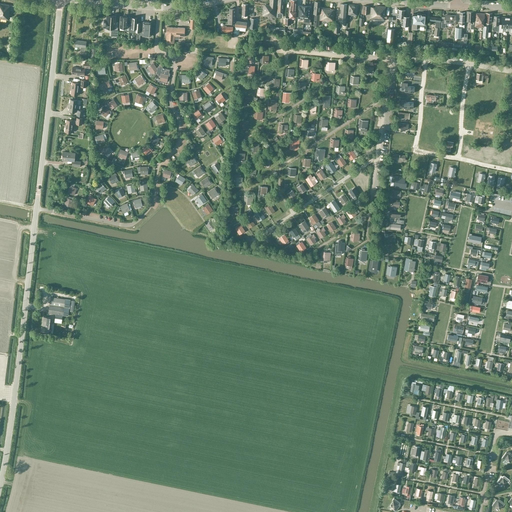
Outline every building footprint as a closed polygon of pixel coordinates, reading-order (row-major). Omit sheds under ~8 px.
[(276,17),(277,0),(269,0),(270,4),(267,4),(267,5),(264,5),(263,16),(276,17)] [(0,18),(8,20),(10,9),(12,10),(13,6),(10,5),(0,3),(0,18)] [(348,14),(357,15),(357,5),(349,5),(348,14)] [(375,8),(371,7),(370,19),(384,20),(384,18),(387,18),(387,15),(385,15),(385,6),(375,6),(375,8)] [(333,21),(334,10),(331,10),(331,8),(321,7),(320,20),(333,21)] [(405,16),(405,10),(398,9),(397,17),(402,18),(401,25),(409,26),(410,16),(405,16)] [(108,14),(107,15),(107,20),(104,20),(104,28),(106,28),(111,28),(111,36),(117,36),(118,28),(115,28),(116,16),(111,16),(111,15),(111,14),(110,14),(109,13),(108,14)] [(483,27),(484,13),(476,13),(475,27),(483,27)] [(484,13),(483,27),(483,31),(482,38),(483,37),(485,37),(487,37),(488,27),(487,27),(487,23),(490,23),(491,13),(484,13)] [(425,24),(425,15),(426,15),(425,14),(421,14),(417,14),(413,14),(412,14),(412,19),(413,19),(413,23),(413,29),(417,30),(417,25),(416,25),(416,23),(420,24),(421,25),(424,25),(424,24),(425,24)] [(446,15),(446,17),(442,17),(442,19),(442,26),(445,26),(445,22),(456,23),(456,15),(452,15),(452,16),(446,15)] [(121,16),(120,27),(124,28),(124,31),(129,31),(130,24),(127,24),(127,17),(127,16),(123,16),(121,16)] [(131,17),(130,31),(140,32),(141,24),(141,23),(138,23),(138,18),(135,17),(133,16),(132,17),(131,17)] [(435,23),(435,27),(434,35),(439,36),(440,28),(441,17),(430,16),(429,22),(435,23)] [(507,30),(507,17),(502,17),(502,24),(499,24),(499,31),(502,32),(502,30),(507,30)] [(150,36),(151,22),(148,22),(149,22),(146,21),(146,22),(143,22),(143,32),(140,32),(140,35),(142,35),(142,36),(145,36),(145,37),(147,37),(147,36),(150,36)] [(236,21),(236,25),(233,33),(238,35),(241,27),(247,27),(247,22),(236,21)] [(167,27),(167,35),(166,43),(174,43),(175,39),(179,39),(179,36),(185,36),(185,28),(167,27)] [(394,28),(386,28),(385,40),(393,41),(394,28)] [(85,51),(85,49),(86,41),(76,39),(75,46),(81,46),(80,51),(85,51)] [(213,60),(214,57),(205,56),(204,64),(212,64),(212,60),(213,60)] [(229,58),(226,58),(218,58),(218,60),(219,61),(218,65),(226,66),(226,61),(229,61),(229,58)] [(308,67),(308,60),(301,59),(300,67),(308,67)] [(247,66),(246,73),(254,74),(255,66),(255,61),(248,60),(247,66)] [(90,61),(85,61),(84,65),(82,65),(81,68),(73,67),(72,67),(71,74),(72,74),(83,75),(84,75),(85,67),(89,68),(90,68),(90,61)] [(115,70),(123,70),(122,62),(119,62),(119,63),(115,64),(115,70)] [(136,65),(137,64),(137,62),(129,63),(130,70),(137,69),(136,65)] [(335,62),(327,62),(326,70),(334,71),(335,62)] [(161,65),(156,68),(153,63),(151,64),(151,65),(148,68),(152,73),(155,71),(158,76),(160,77),(160,80),(167,82),(168,76),(169,69),(163,68),(161,65)] [(105,69),(106,68),(105,66),(97,67),(98,74),(105,73),(105,69)] [(201,69),(195,75),(194,76),(196,78),(197,77),(201,80),(206,75),(202,72),(203,71),(201,69)] [(226,74),(224,73),(216,70),(215,73),(216,73),(214,77),(221,80),(223,76),(226,77),(226,74)] [(483,74),(477,73),(475,82),(482,83),(483,74)] [(139,85),(145,81),(142,77),(143,77),(141,74),(134,79),(139,85)] [(121,85),(128,82),(125,75),(123,76),(123,77),(119,78),(121,85)] [(279,87),(280,79),(272,78),(271,86),(279,87)] [(80,80),(80,83),(72,82),(71,94),(70,94),(77,95),(78,86),(86,87),(87,80),(80,80)] [(109,83),(110,83),(109,81),(101,84),(104,91),(111,88),(109,83)] [(408,83),(402,82),(401,88),(405,88),(404,92),(414,93),(415,87),(407,86),(408,83)] [(153,94),(156,87),(152,85),(153,84),(150,83),(146,90),(153,94)] [(208,93),(213,88),(208,83),(205,86),(204,86),(203,87),(208,93)] [(193,91),(192,91),(194,99),(195,102),(198,101),(198,100),(202,99),(201,97),(199,90),(194,92),(193,91)] [(284,92),(283,102),(286,102),(286,100),(291,100),(291,99),(292,93),(284,92)] [(219,104),(225,100),(221,93),(214,98),(216,100),(217,100),(219,104)] [(122,103),(129,102),(128,94),(124,95),(123,94),(121,95),(122,103)] [(142,104),(144,97),(140,95),(140,94),(138,94),(135,102),(142,104)] [(322,96),(321,104),(323,104),(323,107),(327,107),(330,106),(331,96),(324,95),(324,97),(322,96)] [(82,116),(83,111),(83,110),(76,109),(77,100),(70,99),(69,111),(68,111),(76,112),(76,115),(82,116)] [(111,109),(117,105),(113,99),(109,102),(109,101),(107,103),(111,109)] [(269,101),(268,109),(272,109),(272,108),(277,109),(277,102),(275,102),(275,100),(270,99),(269,101)] [(406,99),(400,99),(400,105),(403,105),(403,108),(413,108),(413,102),(406,102),(406,99)] [(212,100),(210,102),(203,106),(204,108),(205,107),(208,112),(214,108),(211,104),(213,103),(212,100)] [(153,112),(157,106),(154,103),(155,102),(152,101),(147,107),(153,112)] [(110,110),(103,106),(101,109),(102,109),(100,112),(106,116),(108,113),(110,114),(111,113),(111,111),(110,110)] [(196,120),(202,116),(198,110),(191,114),(193,116),(196,120)] [(219,123),(225,119),(221,112),(219,114),(215,117),(219,123)] [(409,113),(398,112),(397,118),(402,118),(401,121),(405,122),(405,119),(406,119),(407,119),(409,119),(409,113)] [(163,114),(156,117),(152,118),(153,121),(157,120),(158,123),(165,121),(163,117),(164,116),(163,114)] [(64,131),(71,132),(73,123),(82,124),(83,118),(76,117),(76,121),(66,119),(66,120),(65,131),(64,131)] [(320,118),(319,125),(322,126),(321,128),(327,129),(327,126),(328,119),(320,118)] [(213,131),(212,128),(216,126),(211,119),(209,120),(210,121),(206,124),(212,132),(213,131)] [(102,128),(104,121),(95,120),(95,123),(96,123),(95,127),(102,128)] [(360,120),(359,127),(361,127),(361,130),(366,130),(366,128),(367,128),(368,121),(360,120)] [(199,137),(205,133),(201,126),(198,128),(199,128),(195,131),(199,137)] [(313,136),(314,128),(306,127),(305,135),(313,136)] [(352,137),(353,130),(346,129),(345,136),(352,137)] [(98,143),(104,141),(102,134),(95,137),(95,139),(96,139),(98,143)] [(157,144),(159,138),(155,136),(156,135),(153,134),(150,142),(157,144)] [(218,135),(212,140),(213,142),(214,141),(217,145),(223,141),(220,138),(222,137),(220,134),(218,135)] [(291,138),(290,149),(293,149),(293,146),(298,146),(299,139),(291,138)] [(338,147),(339,140),(331,139),(330,146),(338,147)] [(259,151),(259,144),(251,143),(250,150),(259,151)] [(146,155),(152,151),(149,147),(150,147),(148,144),(142,150),(146,155)] [(107,146),(101,152),(103,154),(106,157),(107,156),(112,151),(107,146)] [(317,148),(316,156),(317,156),(317,158),(322,159),(324,157),(325,149),(317,148)] [(125,159),(128,152),(120,149),(119,152),(120,152),(119,156),(125,159)] [(352,151),(351,152),(349,149),(346,152),(347,154),(351,160),(356,157),(352,151)] [(80,166),(80,161),(74,160),(75,152),(63,151),(62,158),(69,159),(69,160),(73,161),(72,165),(80,166)] [(133,159),(140,158),(139,151),(131,152),(132,155),(133,159)] [(193,155),(186,160),(185,161),(186,164),(188,163),(190,166),(197,162),(194,158),(195,157),(193,155)] [(345,164),(342,158),(340,155),(336,158),(337,160),(337,161),(341,166),(345,164)] [(215,173),(222,168),(217,162),(215,163),(215,164),(212,167),(215,173)] [(332,164),(331,165),(329,163),(326,165),(327,167),(331,173),(336,170),(332,164)] [(201,166),(194,171),(192,172),(194,175),(196,173),(198,177),(204,172),(201,169),(202,168),(201,166)] [(256,175),(257,167),(248,167),(248,174),(256,175)] [(295,175),(296,168),(288,167),(287,175),(290,176),(290,174),(295,175)] [(132,169),(124,171),(124,170),(121,171),(122,174),(124,173),(125,178),(133,176),(131,172),(133,171),(132,169)] [(170,178),(172,171),(164,169),(163,171),(164,172),(163,176),(170,178)] [(322,171),(320,172),(319,170),(316,172),(317,174),(321,180),(326,177),(322,171)] [(112,184),(119,180),(116,176),(117,176),(116,173),(108,178),(112,184)] [(185,178),(178,174),(176,173),(175,175),(178,177),(175,181),(181,185),(185,178)] [(234,176),(234,184),(242,185),(242,177),(240,177),(241,174),(235,174),(234,176)] [(316,183),(314,181),(316,179),(314,176),(312,177),(310,174),(305,177),(311,186),(316,183)] [(495,176),(488,175),(487,183),(493,185),(495,176)] [(208,177),(201,181),(199,183),(201,186),(203,184),(205,187),(211,183),(209,179),(208,177)] [(140,190),(148,189),(146,181),(143,182),(144,182),(139,183),(140,190)] [(414,182),(412,181),(411,185),(413,186),(413,189),(418,190),(420,183),(419,183),(419,182),(417,181),(417,182),(414,182)] [(421,186),(420,191),(429,193),(431,185),(431,184),(431,181),(428,181),(428,185),(425,184),(423,184),(423,186),(421,186)] [(100,193),(106,188),(103,185),(103,184),(101,182),(95,188),(100,193)] [(71,183),(70,184),(67,192),(74,195),(76,188),(74,187),(75,185),(71,183)] [(128,193),(135,191),(134,183),(131,184),(131,185),(127,186),(128,193)] [(302,184),(301,185),(299,183),(296,185),(297,187),(301,193),(306,190),(302,184)] [(193,195),(198,189),(192,184),(190,186),(191,186),(188,190),(193,195)] [(119,198),(125,194),(122,187),(119,188),(119,189),(115,191),(119,198)] [(354,187),(349,191),(353,197),(354,199),(360,195),(358,193),(354,187)] [(213,198),(219,194),(217,189),(216,188),(209,192),(213,198)] [(292,191),(291,192),(289,190),(286,192),(287,194),(291,200),(296,197),(292,191)] [(93,205),(96,199),(92,196),(90,194),(86,202),(93,205)] [(200,205),(206,200),(201,194),(199,195),(200,196),(196,199),(200,205)] [(343,204),(348,201),(344,195),(339,198),(343,204)] [(475,195),(474,202),(478,203),(483,204),(485,197),(484,197),(485,196),(482,195),(482,197),(479,196),(475,195)] [(109,207),(114,202),(108,196),(106,198),(107,198),(104,202),(109,207)] [(66,197),(64,204),(63,207),(66,208),(67,205),(71,206),(73,199),(68,198),(69,197),(66,197)] [(141,200),(142,200),(142,198),(133,200),(135,207),(142,205),(141,200)] [(340,210),(339,207),(334,201),(330,204),(335,213),(340,210)] [(123,213),(130,209),(128,205),(129,205),(128,203),(120,206),(123,213)] [(207,214),(213,210),(208,203),(206,205),(202,208),(207,214)] [(270,206),(269,204),(264,207),(266,209),(269,214),(274,211),(270,206)] [(238,215),(238,207),(231,206),(230,214),(238,215)] [(329,215),(328,214),(324,208),(319,211),(324,217),(325,218),(329,215)] [(352,208),(347,212),(350,217),(355,213),(356,212),(354,209),(353,210),(352,208)] [(261,212),(260,212),(259,210),(258,211),(257,209),(253,211),(256,215),(259,221),(264,218),(261,212)] [(446,213),(444,213),(444,215),(445,215),(445,219),(444,221),(447,221),(447,219),(452,220),(453,215),(446,213)] [(339,214),(336,216),(337,218),(340,223),(345,220),(347,219),(343,214),(342,215),(340,216),(339,214)] [(321,224),(318,220),(314,215),(309,218),(314,224),(312,224),(315,228),(321,224)] [(210,230),(216,226),(211,219),(209,221),(210,222),(206,224),(210,230)] [(249,228),(255,225),(251,219),(246,222),(249,228)] [(332,222),(331,220),(326,223),(330,230),(335,227),(332,222)] [(310,230),(308,227),(304,221),(300,224),(305,232),(306,231),(307,232),(310,230)] [(238,225),(235,228),(236,229),(235,229),(239,235),(244,232),(240,226),(239,227),(238,225)] [(319,228),(316,230),(317,231),(320,237),(325,233),(324,231),(325,230),(323,227),(322,228),(320,229),(319,228)] [(300,237),(298,234),(294,228),(290,231),(294,237),(296,240),(300,237)] [(352,232),(351,239),(351,242),(353,242),(354,238),(359,239),(360,233),(352,232)] [(311,234),(306,237),(307,238),(310,243),(315,240),(314,238),(315,237),(313,234),(312,235),(311,234)] [(289,242),(288,241),(284,235),(279,238),(283,244),(285,243),(286,244),(289,242)] [(471,236),(470,241),(480,243),(481,238),(481,237),(471,235),(471,236)] [(301,242),(300,243),(299,241),(295,243),(296,245),(300,250),(305,247),(301,242)] [(336,250),(336,253),(339,253),(339,250),(339,249),(345,250),(345,243),(341,243),(341,242),(338,242),(338,243),(337,243),(336,250)] [(366,261),(368,251),(364,250),(364,249),(362,248),(361,250),(359,250),(357,260),(366,261)] [(327,263),(328,259),(330,259),(330,253),(322,252),(322,259),(324,259),(324,262),(327,263)] [(345,264),(344,267),(345,267),(345,268),(352,269),(353,264),(354,258),(350,258),(350,257),(348,256),(348,257),(346,257),(345,264)] [(377,272),(379,260),(375,260),(375,258),(373,258),(373,259),(370,259),(368,271),(377,272)] [(415,261),(411,260),(411,259),(406,258),(404,269),(408,270),(409,268),(413,268),(415,261)] [(386,273),(387,273),(387,274),(395,275),(396,266),(388,265),(388,266),(387,266),(386,273)] [(488,276),(478,274),(476,283),(478,284),(479,281),(487,283),(488,276)] [(473,295),(472,302),(481,304),(482,297),(473,295)] [(64,307),(65,299),(50,297),(49,305),(64,307)] [(49,305),(48,313),(68,315),(69,308),(49,305)] [(504,324),(503,329),(510,331),(510,328),(511,328),(511,322),(509,322),(508,325),(504,324)] [(500,334),(499,341),(509,343),(510,336),(500,334)] [(487,397),(486,399),(485,405),(489,406),(490,402),(492,403),(492,401),(493,395),(491,395),(490,397),(487,397)] [(407,409),(406,412),(410,413),(413,413),(412,415),(415,415),(415,414),(417,407),(411,406),(411,409),(407,409)] [(511,458),(511,454),(509,452),(508,452),(507,453),(506,452),(502,458),(504,460),(505,459),(509,462),(511,458)] [(398,462),(397,465),(399,465),(397,473),(403,475),(405,463),(405,462),(403,461),(402,463),(400,462),(400,463),(398,462)] [(508,482),(510,480),(504,475),(503,476),(502,476),(501,476),(497,482),(499,484),(500,483),(504,486),(507,482),(508,482)] [(396,511),(400,505),(399,504),(399,503),(400,502),(394,498),(392,501),(393,501),(390,505),(394,508),(393,509),(396,511)] [(503,506),(505,503),(499,499),(498,500),(497,500),(496,499),(492,505),(494,507),(495,506),(499,509),(502,505),(503,506)]
